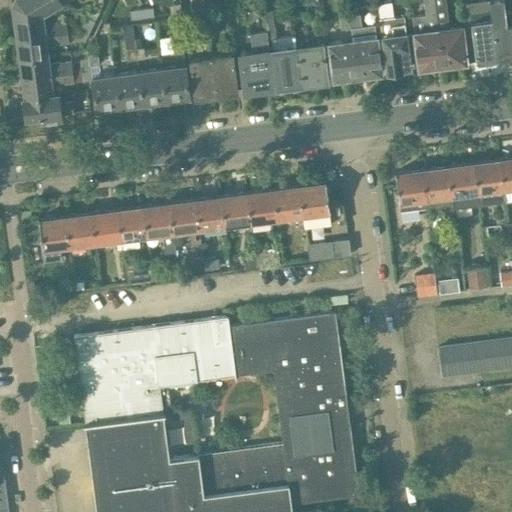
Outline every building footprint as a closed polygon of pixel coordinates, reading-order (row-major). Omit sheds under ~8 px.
[(13,0),(12,3),(33,0),(35,0),(43,12),(63,0),(13,0)] [(35,0),(33,0),(12,3),(16,35),(67,29),(66,19),(44,22),(43,12),(35,0)] [(443,63),(438,27),(434,0),(424,0),(426,13),(412,15),(418,66),(443,63)] [(446,0),(434,0),(438,27),(443,63),(467,60),(471,59),(467,23),(450,25),(446,0)] [(497,56),(492,18),(490,0),(472,0),(464,1),(467,23),(471,59),(497,56)] [(505,0),(490,0),(492,18),(497,56),(511,53),(511,9),(507,10),(505,0)] [(171,4),(172,13),(181,12),(180,3),(171,4)] [(341,28),(351,26),(350,14),(349,5),(338,6),(341,28)] [(142,17),(153,16),(152,6),(141,7),(142,17)] [(142,17),(141,7),(130,9),(131,18),(142,17)] [(272,8),(264,9),(267,28),(268,38),(276,37),(272,8)] [(350,14),(351,26),(361,25),(360,13),(350,14)] [(387,70),(411,67),(404,14),(380,18),(387,70)] [(81,26),(90,30),(95,20),(86,16),(81,26)] [(321,18),(314,19),(315,30),(323,29),(321,18)] [(351,26),(353,38),(358,74),(381,71),(375,23),(361,25),(351,26)] [(77,37),(85,41),(90,30),(81,26),(77,37)] [(270,48),(268,38),(267,28),(250,31),(253,51),(241,52),(246,89),(270,85),(269,72),(273,72),(270,48)] [(69,39),(67,29),(16,35),(18,55),(47,52),(47,51),(46,42),(69,39)] [(126,48),(127,48),(129,59),(137,58),(134,37),(134,35),(125,36),(126,48)] [(144,45),(141,46),(140,36),(134,37),(137,58),(146,57),(144,45)] [(333,77),(358,74),(353,38),(329,41),(333,77)] [(175,53),(184,52),(183,40),(174,42),(175,53)] [(302,81),(326,78),(321,42),(297,45),(302,81)] [(273,49),(278,84),(302,81),(297,45),(273,49)] [(47,52),(18,55),(21,75),(72,69),(71,59),(49,61),(47,52)] [(89,53),(90,56),(91,64),(100,63),(98,52),(89,53)] [(234,52),(212,55),(217,92),(238,89),(234,52)] [(194,95),(217,92),(212,55),(190,57),(194,95)] [(91,68),(91,64),(90,56),(80,58),(82,69),(91,68)] [(190,96),(186,63),(162,66),(166,99),(190,96)] [(143,102),(166,99),(162,66),(140,68),(139,69),(143,102)] [(92,75),(91,68),(82,69),(83,80),(93,79),(92,75)] [(73,79),(72,69),(21,75),(23,95),(57,91),(57,90),(52,90),(51,82),(73,79)] [(115,72),(120,105),(143,102),(139,69),(116,71),(115,72)] [(120,105),(115,72),(92,75),(93,79),(96,108),(120,105)] [(25,117),(41,115),(41,120),(60,117),(60,113),(72,111),(70,100),(58,101),(57,91),(23,95),(23,96),(22,96),(25,117)] [(511,153),(500,155),(504,186),(506,200),(511,199),(511,153)] [(506,200),(504,186),(500,155),(474,159),(478,190),(480,203),(506,200)] [(480,203),(478,190),(474,159),(448,162),(454,207),(480,203)] [(454,207),(448,162),(421,166),(426,197),(427,205),(427,210),(454,207)] [(427,205),(426,197),(421,166),(394,169),(399,209),(427,205)] [(326,178),(299,182),(304,212),(306,226),(332,223),(326,178)] [(278,216),(304,212),(299,182),(274,185),(278,216)] [(251,219),(278,216),(274,185),(247,189),(251,219)] [(226,222),(251,219),(247,189),(221,192),(226,222)] [(199,226),(226,222),(221,192),(195,196),(199,226)] [(173,229),(199,226),(195,196),(169,199),(173,229)] [(148,233),(173,229),(169,199),(143,202),(148,233)] [(122,236),(148,233),(143,202),(117,206),(122,236)] [(96,240),(122,236),(117,206),(91,209),(96,240)] [(96,240),(91,209),(65,213),(70,243),(96,240)] [(63,244),(70,243),(65,213),(38,216),(44,258),(65,256),(63,244)] [(307,241),(309,258),(334,255),(331,238),(307,241)] [(256,252),(257,265),(260,265),(267,264),(265,248),(255,249),(256,252)] [(243,254),(245,267),(257,265),(256,252),(243,254)] [(216,266),(215,258),(205,259),(206,267),(216,266)] [(467,269),(469,287),(487,285),(485,267),(467,269)] [(144,280),(142,268),(127,270),(128,282),(144,280)] [(502,283),(511,281),(511,269),(500,271),(502,283)] [(434,270),(415,273),(417,294),(437,291),(434,270)] [(459,289),(457,277),(439,279),(440,291),(459,289)] [(236,373),(273,368),(283,440),(293,500),(360,491),(351,418),(350,417),(349,406),(341,349),(336,309),(306,314),(230,324),(236,373)] [(236,373),(230,324),(229,313),(223,314),(157,323),(74,334),(85,422),(163,411),(159,384),(169,383),(236,373)] [(511,335),(437,344),(440,372),(511,363),(511,335)] [(69,411),(58,412),(60,423),(70,422),(69,411)] [(294,511),(293,500),(283,440),(168,455),(163,411),(85,422),(97,511),(294,511)]
